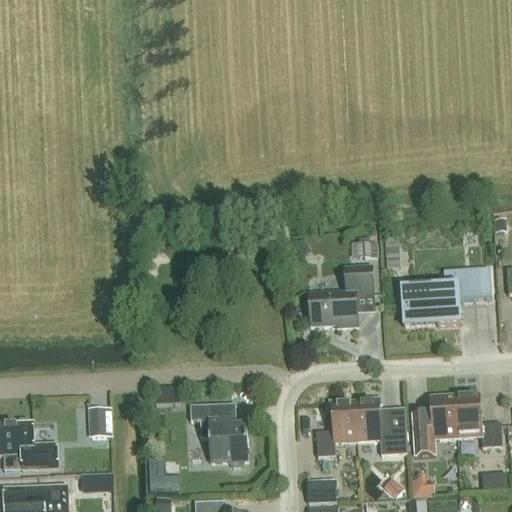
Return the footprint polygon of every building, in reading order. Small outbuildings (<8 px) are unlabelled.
[(312,256),(305,243),(295,249),(301,261),(312,256)] [(378,260),(378,246),(357,247),(358,261),(378,260)] [(346,297),(309,299),(310,331),(336,330),(336,332),(358,331),(357,300),(374,299),(372,271),(344,273),(346,297)] [(446,292),(402,295),(404,332),(460,329),(459,305),(491,303),(489,274),(445,277),(446,292)] [(483,453),(503,451),(501,428),(482,430),(480,399),(455,400),(458,443),(482,442),(483,453)] [(430,402),(433,437),(415,438),(416,459),(434,458),(433,445),(458,443),(455,400),(430,402)] [(406,433),(381,434),(379,405),(355,406),(358,446),(380,445),(381,460),(407,459),(406,433)] [(358,446),(355,406),(331,408),(333,436),(316,437),(318,463),(336,462),(335,447),(358,446)] [(246,468),(246,465),(249,465),(248,450),(249,450),(248,430),(233,431),(233,424),(216,424),(215,409),(190,410),(191,426),(200,426),(201,443),(209,443),(210,467),(229,466),(229,470),(232,473),(243,472),(246,468)] [(89,442),(107,442),(106,413),(88,413),(89,442)] [(0,460),(22,460),(22,475),(58,474),(58,449),(35,450),(34,428),(32,428),(28,424),(21,424),(18,428),(0,428),(0,460)] [(415,499),(434,497),(431,476),(413,478),(415,499)] [(484,493),(507,491),(506,476),(483,478),(484,493)] [(113,478),(82,479),(83,497),(113,496),(113,478)] [(404,494),(392,483),(384,491),(396,502),(404,494)] [(337,507),(336,484),(308,485),(309,508),(337,507)] [(68,511),(68,491),(5,493),(5,511),(68,511)] [(171,511),(172,503),(157,503),(156,511),(171,511)]
